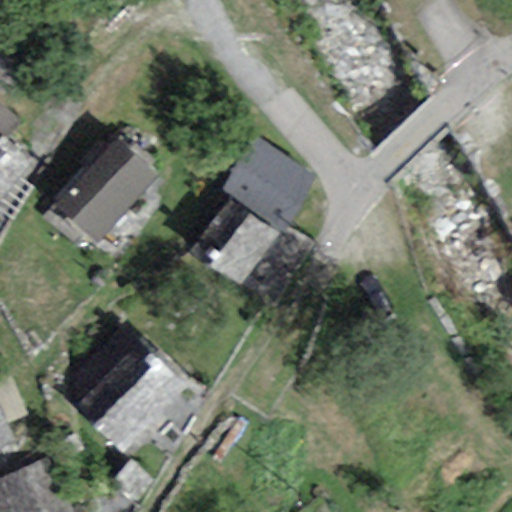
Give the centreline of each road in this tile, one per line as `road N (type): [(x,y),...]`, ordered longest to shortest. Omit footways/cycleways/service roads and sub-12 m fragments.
road 1 (residential): [(511,57),(442,108),(354,198),(236,61),(199,0)]
road 2 (track): [(511,463),(455,389),(354,198)]
